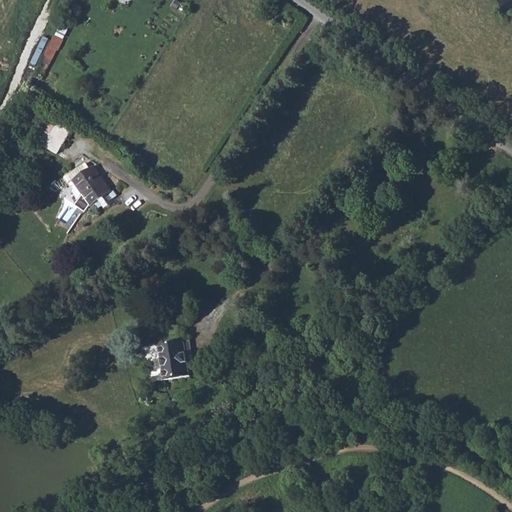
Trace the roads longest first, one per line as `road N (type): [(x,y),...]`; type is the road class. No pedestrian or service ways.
road 1 (track): [(511,222),(474,241),(354,337),(256,396),(115,511)]
road 2 (track): [(511,511),(471,480),(417,456),(354,445),(285,463),(203,511)]
road 3 (tertiary): [(511,149),(299,0)]
